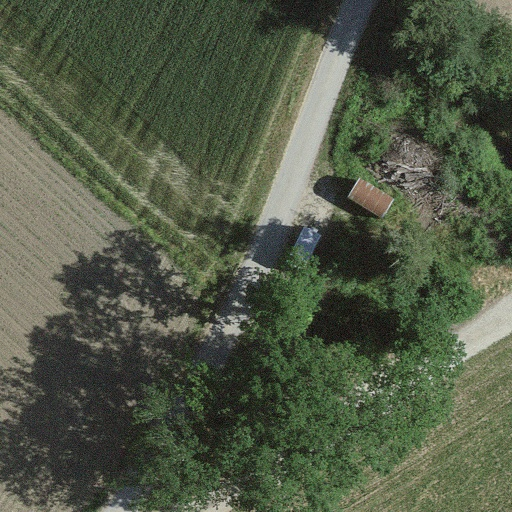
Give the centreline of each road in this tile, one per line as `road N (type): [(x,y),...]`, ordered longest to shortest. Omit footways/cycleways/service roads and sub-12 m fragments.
road 1 (track): [(126,511),(261,254),(359,0)]
road 2 (track): [(155,511),(511,312)]
